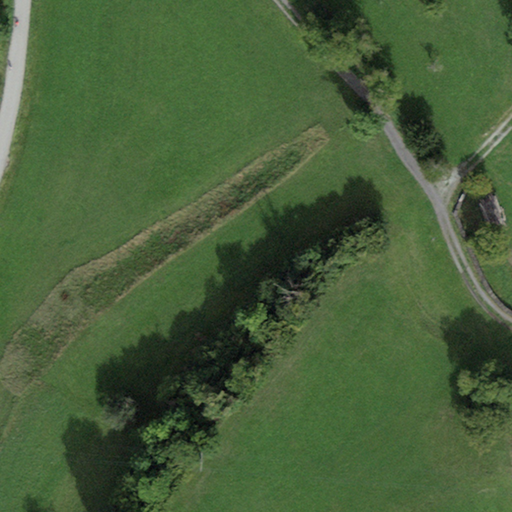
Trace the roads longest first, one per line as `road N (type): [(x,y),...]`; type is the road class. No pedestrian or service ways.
road 1 (track): [(511,325),(470,285),(437,199),(377,112),(280,0)]
road 2 (residential): [(0,152),(23,0)]
